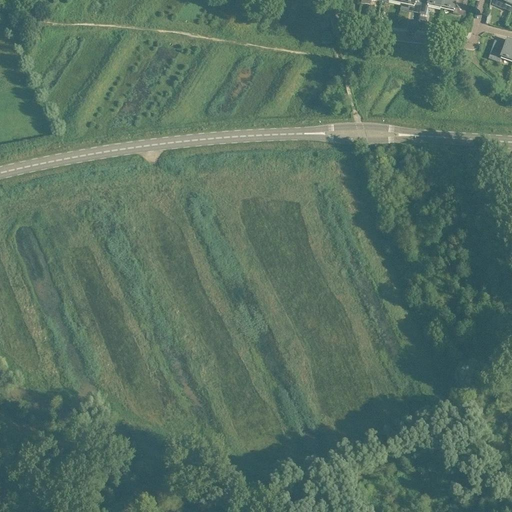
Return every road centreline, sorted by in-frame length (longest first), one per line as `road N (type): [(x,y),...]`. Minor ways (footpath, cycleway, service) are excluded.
road 1 (secondary): [(0,173),(161,143),(307,133)]
road 2 (residential): [(331,0),(357,28),(466,39),(480,23)]
